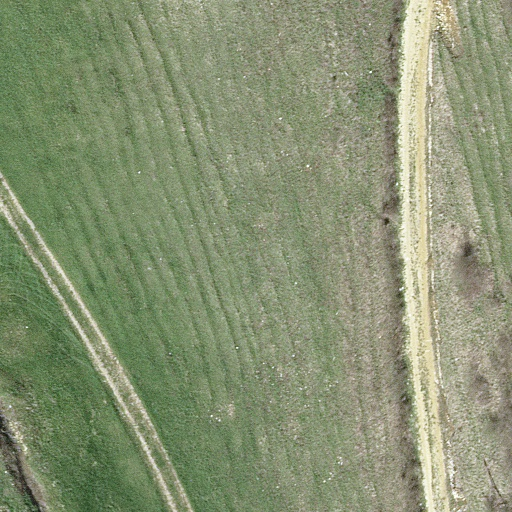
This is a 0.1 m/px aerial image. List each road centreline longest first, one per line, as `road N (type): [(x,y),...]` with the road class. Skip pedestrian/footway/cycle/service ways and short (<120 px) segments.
road 1 (track): [(418,0),(414,312),(435,511)]
road 2 (track): [(166,511),(0,194)]
